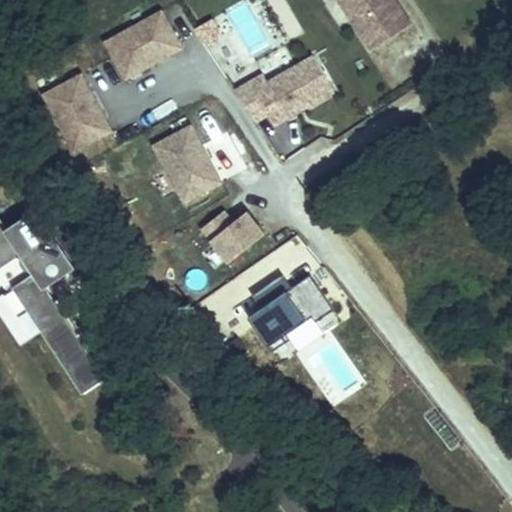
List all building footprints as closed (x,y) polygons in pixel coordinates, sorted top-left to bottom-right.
[(111,68),(167,36),(147,0),(142,0),(89,30),(111,68)] [(305,33),(290,0),(270,0),(288,40),(305,33)] [(397,11),(389,0),(334,0),(359,37),(397,11)] [(198,7),(180,18),(188,31),(206,21),(198,7)] [(259,114),(317,76),(295,42),(253,70),(247,61),(220,79),(240,110),(252,102),(259,114)] [(98,119),(67,62),(29,82),(59,140),(98,119)] [(137,133),(167,191),(205,172),(175,114),(137,133)] [(184,218),(211,252),(247,224),(229,201),(216,212),(206,200),(184,218)] [(0,297),(25,287),(49,271),(30,244),(36,240),(14,208),(0,217),(0,297)] [(55,267),(36,240),(30,244),(49,271),(55,267)] [(314,302),(298,276),(287,282),(281,273),(272,278),(264,265),(232,285),(241,298),(229,306),(251,341),(269,330),(266,325),(291,308),(295,314),(314,302)] [(298,276),(291,266),(281,273),(287,282),(298,276)] [(60,337),(25,287),(0,297),(0,340),(19,327),(33,348),(60,337)] [(60,337),(33,348),(45,364),(67,349),(60,337)] [(85,373),(67,349),(45,364),(62,389),(85,373)]
